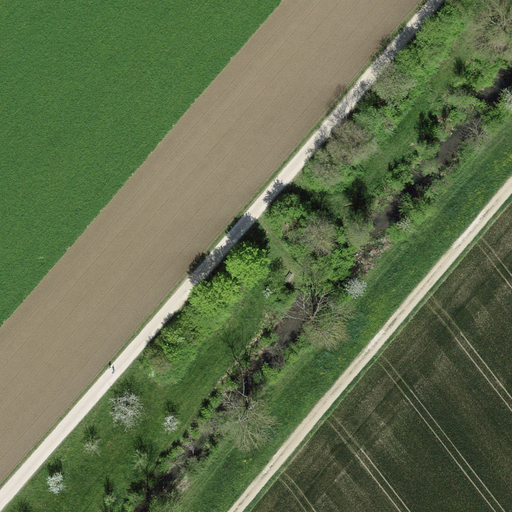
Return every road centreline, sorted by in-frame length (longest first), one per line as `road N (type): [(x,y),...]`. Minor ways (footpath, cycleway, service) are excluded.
road 1 (track): [(0,498),(435,0)]
road 2 (track): [(511,190),(236,511)]
